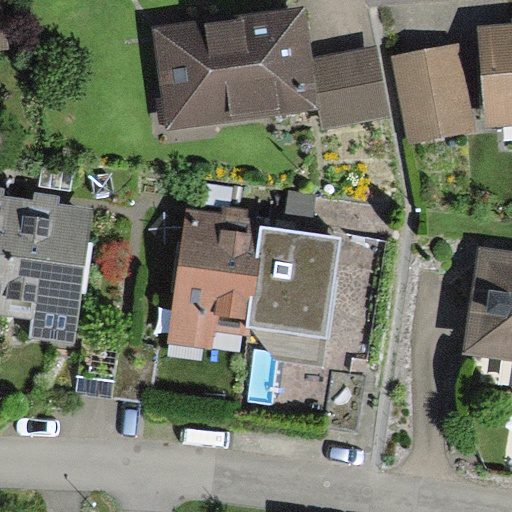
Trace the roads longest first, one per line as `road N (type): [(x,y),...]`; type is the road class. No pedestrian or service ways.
road 1 (residential): [(144,467),(371,480),(511,501)]
road 2 (residential): [(0,463),(144,467)]
